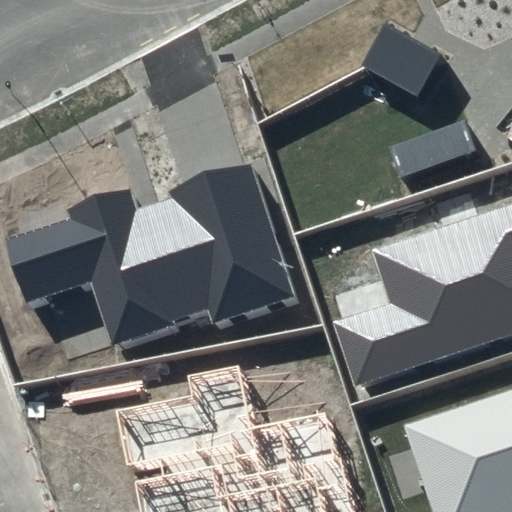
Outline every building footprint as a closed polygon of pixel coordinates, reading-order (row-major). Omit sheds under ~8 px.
[(386,25),(362,68),(418,97),(442,54),(386,25)] [(69,222),(12,243),(32,307),(96,286),(116,353),(219,319),(222,328),(300,306),(254,168),(134,209),(128,190),(66,210),(69,222)] [(511,205),(372,251),(389,304),(333,323),(355,388),(511,336),(511,205)] [(193,404),(125,417),(143,511),(354,511),(333,414),(252,429),(241,366),(189,377),(193,404)] [(511,511),(511,391),(405,426),(433,511),(511,511)]
